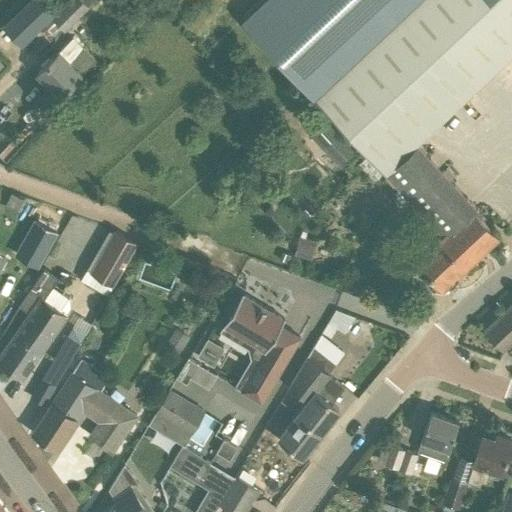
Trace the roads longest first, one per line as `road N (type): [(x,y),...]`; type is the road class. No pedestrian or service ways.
road 1 (residential): [(238,262),(0,177)]
road 2 (tertiary): [(293,511),(419,358)]
road 3 (tertiary): [(419,358),(511,270)]
